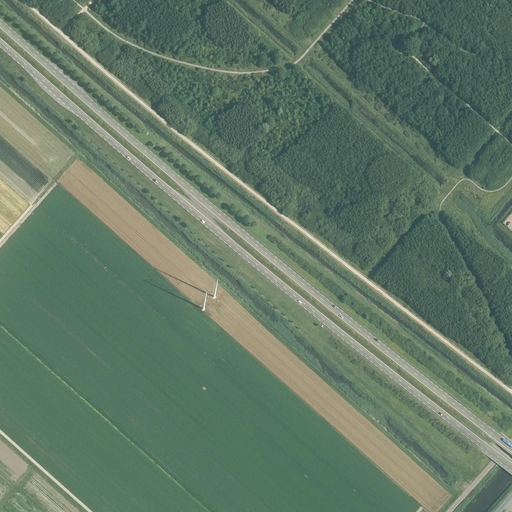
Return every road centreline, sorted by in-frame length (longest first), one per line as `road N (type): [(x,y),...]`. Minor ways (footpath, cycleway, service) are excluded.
road 1 (primary): [(511,448),(238,230),(0,22)]
road 2 (primary): [(0,42),(242,252),(511,467)]
road 3 (unknown): [(366,280),(511,117)]
road 4 (track): [(511,144),(405,50)]
road 5 (track): [(91,511),(0,431)]
